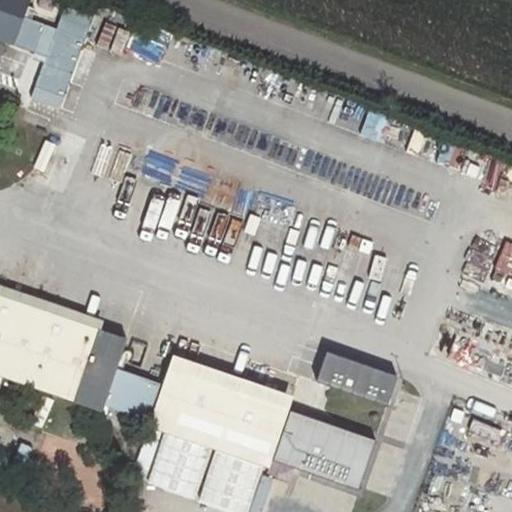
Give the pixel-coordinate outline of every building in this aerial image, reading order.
[(24,0),(0,0),(0,39),(9,43),(19,16),(28,19),(31,9),(23,6),(24,0)] [(67,0),(63,0),(53,27),(65,32),(76,3),(67,0)] [(395,140),(402,115),(326,93),(319,118),(395,140)] [(373,438),(166,366),(160,383),(143,377),(142,381),(133,378),(134,374),(113,367),(123,337),(0,294),(0,373),(98,407),(100,401),(148,418),(146,424),(163,430),(146,480),(191,495),(208,445),(266,465),(269,457),(356,487),(373,438)] [(387,405),(398,373),(325,349),(314,380),(387,405)]
